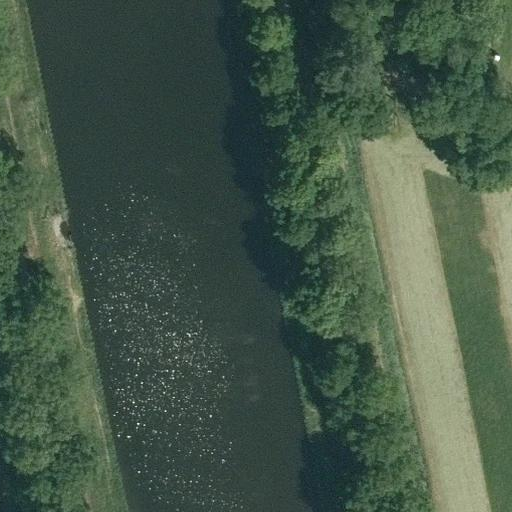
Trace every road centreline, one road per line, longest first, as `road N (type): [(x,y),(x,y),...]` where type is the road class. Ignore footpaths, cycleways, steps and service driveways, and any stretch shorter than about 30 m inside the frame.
road 1 (track): [(301,63),(401,511)]
road 2 (unclassified): [(71,511),(0,181)]
road 3 (track): [(511,118),(340,65),(301,63)]
